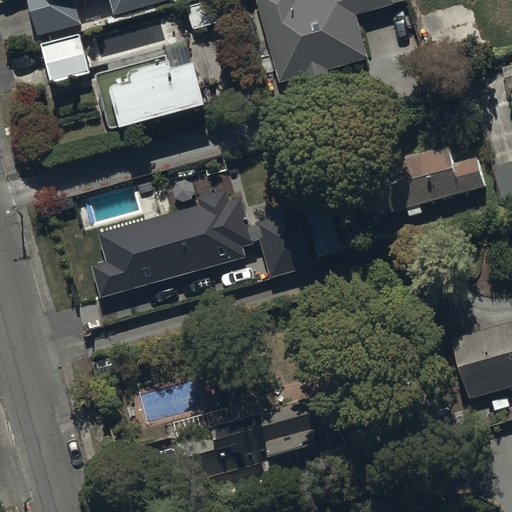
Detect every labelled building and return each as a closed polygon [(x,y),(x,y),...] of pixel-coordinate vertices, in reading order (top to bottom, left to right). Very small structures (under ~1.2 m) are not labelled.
[(31,0),(40,31),(80,20),(74,0),(113,0),(116,9),(148,0),(31,0)] [(245,13),(241,0),(203,0),(189,4),(196,27),(245,13)] [(258,0),(282,86),(371,61),(358,18),(408,4),(406,0),(300,0),(298,1),(298,0),(258,0)] [(511,0),(421,0),(424,9),(456,0),(475,0),(484,35),(511,27),(511,0)] [(82,30),(42,41),(53,79),(92,69),(82,30)] [(205,105),(193,63),(169,69),(166,55),(94,75),(109,131),(205,105)] [(378,213),(488,183),(480,153),(457,159),(452,141),(365,164),(378,213)] [(511,165),(496,170),(507,210),(511,208),(511,165)] [(103,301),(248,261),(244,246),(259,242),(270,278),(312,266),(297,213),(248,227),(242,204),(233,206),(228,192),(199,200),(201,209),(100,237),(108,266),(94,270),(103,301)] [(473,395),(511,384),(511,317),(455,334),(473,395)] [(268,461),(326,443),(313,402),(216,432),(217,438),(204,442),(221,496),(273,480),(268,461)]
